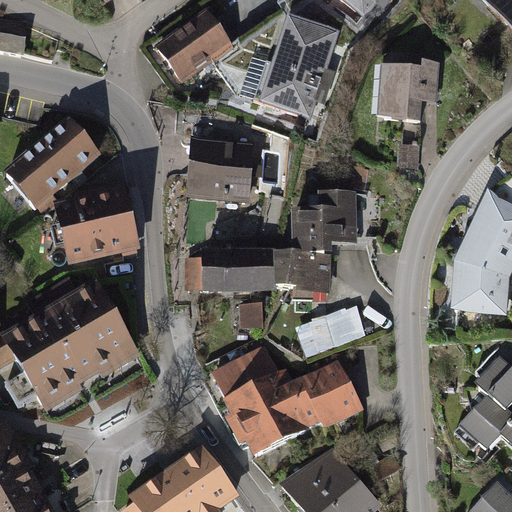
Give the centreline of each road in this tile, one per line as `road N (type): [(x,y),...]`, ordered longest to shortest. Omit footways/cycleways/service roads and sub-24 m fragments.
road 1 (residential): [(420,511),(408,307),(419,232),(449,168),(511,105)]
road 2 (residential): [(188,405),(167,349),(143,135),(122,105)]
road 3 (residential): [(268,511),(188,405)]
road 4 (residential): [(122,105),(0,68)]
road 5 (residential): [(121,43),(89,39),(9,0)]
